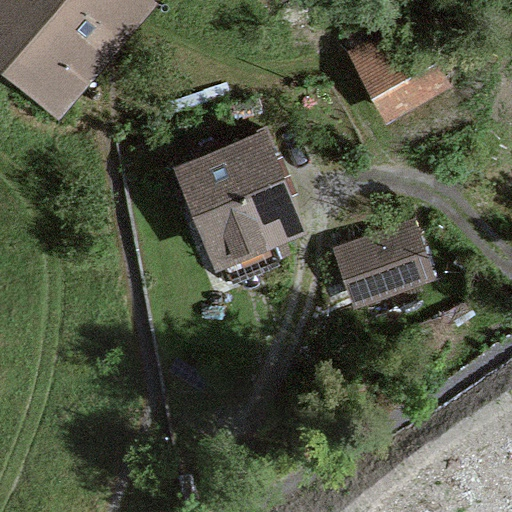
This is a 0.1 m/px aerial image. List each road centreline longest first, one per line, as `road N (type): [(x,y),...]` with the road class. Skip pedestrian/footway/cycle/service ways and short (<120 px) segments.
road 1 (track): [(511,268),(446,198),(392,176),(312,184),(307,272),(268,374)]
road 2 (track): [(0,494),(24,442),(56,295),(48,238),(0,180)]
road 3 (track): [(242,511),(355,448),(511,336)]
